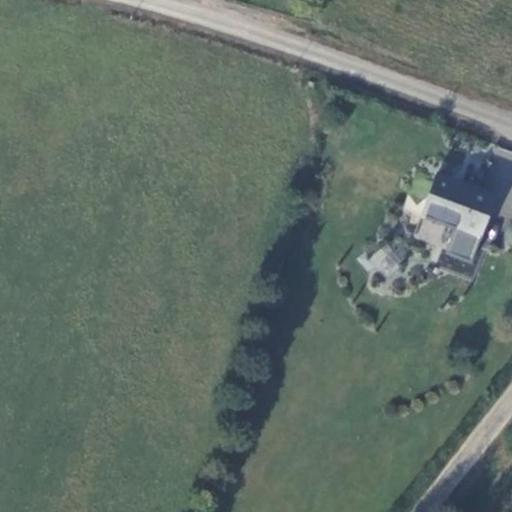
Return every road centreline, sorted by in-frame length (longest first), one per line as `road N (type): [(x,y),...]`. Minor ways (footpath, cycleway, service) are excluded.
road 1 (unclassified): [(132,0),(511,126)]
road 2 (unclassified): [(511,401),(422,511)]
